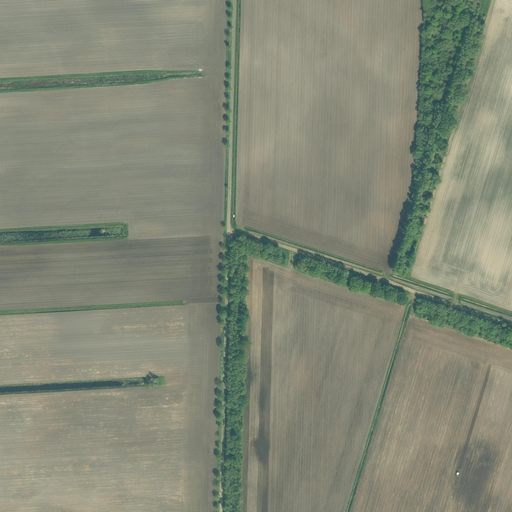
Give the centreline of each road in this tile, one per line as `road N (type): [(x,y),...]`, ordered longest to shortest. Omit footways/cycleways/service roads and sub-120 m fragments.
road 1 (unclassified): [(233,0),(220,511)]
road 2 (track): [(511,321),(227,225)]
